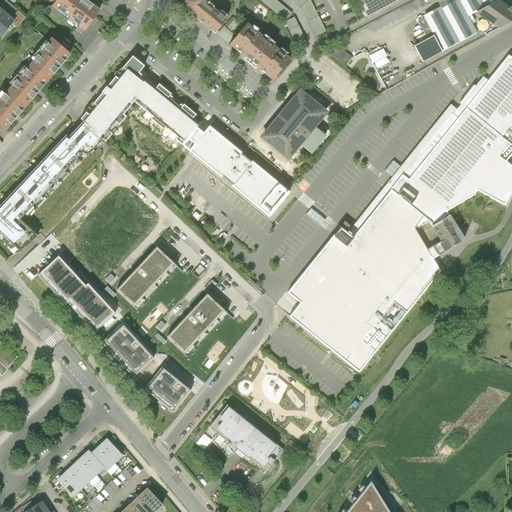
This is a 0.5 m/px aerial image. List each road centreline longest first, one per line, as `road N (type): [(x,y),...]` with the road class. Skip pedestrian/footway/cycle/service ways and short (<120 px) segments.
road 1 (residential): [(264,308),(123,177),(114,177),(63,231)]
road 2 (residential): [(0,164),(136,17)]
road 3 (unclassified): [(157,462),(265,327),(264,308)]
road 4 (residential): [(0,280),(108,405)]
